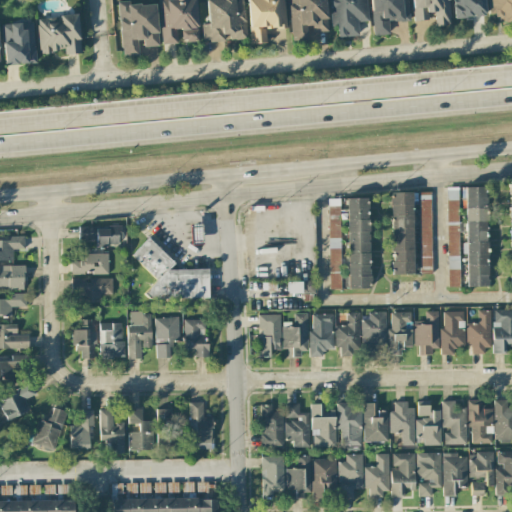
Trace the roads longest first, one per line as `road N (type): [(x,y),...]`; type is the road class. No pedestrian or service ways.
road 1 (residential): [(511,375),(69,378),(54,350),(49,192)]
road 2 (motorway): [(0,147),(511,99)]
road 3 (secondary): [(0,219),(511,171)]
road 4 (motorway): [(511,75),(0,123)]
road 5 (residential): [(0,89),(511,42)]
road 6 (residential): [(222,175),(240,511)]
road 7 (secondary): [(511,147),(289,168)]
road 8 (secondary): [(222,175),(0,196)]
